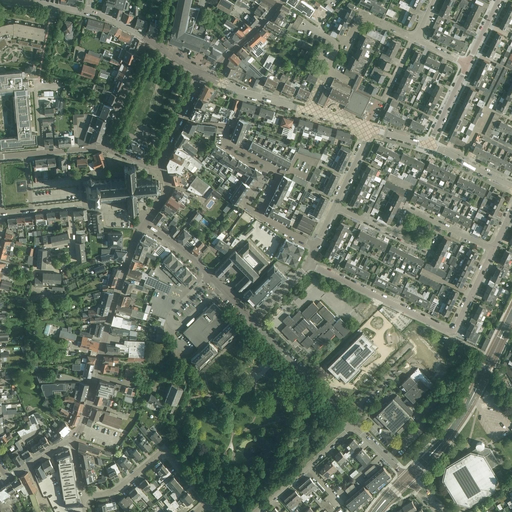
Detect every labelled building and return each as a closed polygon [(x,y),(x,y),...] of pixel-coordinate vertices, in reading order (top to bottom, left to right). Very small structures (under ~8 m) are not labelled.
[(114,8),(115,4),(116,0),(112,0),(111,3),(106,1),(105,4),(104,4),(102,11),(108,12),(110,6),(114,8)] [(113,14),(112,16),(120,19),(123,10),(125,2),(120,0),(119,0),(116,8),(115,8),(113,14)] [(200,50),(205,38),(191,33),(200,9),(191,7),(192,0),(179,0),(178,5),(173,32),(174,32),(170,41),(179,44),(178,47),(186,50),(188,45),(200,50)] [(235,5),(226,0),(215,0),(214,4),(217,6),(230,14),(235,5)] [(252,0),(255,2),(256,0),(260,0),(262,1),(259,4),(260,5),(268,11),(271,7),(272,7),(277,0),(276,0),(252,0)] [(286,0),(287,0),(305,13),(308,14),(310,16),(315,9),(302,0),(286,0)] [(372,8),(375,1),(375,0),(368,0),(366,5),(372,8)] [(419,9),(422,3),(415,0),(411,0),(410,5),(406,3),(400,0),(399,3),(401,4),(410,8),(411,5),(412,6),(419,9)] [(483,6),(484,3),(477,0),(476,0),(472,8),(480,12),(483,6)] [(377,13),(382,3),(379,1),(379,2),(375,1),(372,8),(371,10),(377,13)] [(254,2),(252,4),(254,6),(265,15),(269,11),(268,11),(260,5),(259,6),(254,2)] [(449,12),(452,6),(445,2),(442,8),(449,12)] [(353,16),(356,10),(353,9),(354,6),(348,3),(347,6),(349,7),(347,10),(341,7),(339,10),(353,16)] [(385,4),(382,3),(377,13),(383,16),(387,9),(383,7),(385,4)] [(417,15),(410,12),(408,11),(410,8),(401,4),(400,7),(403,8),(407,10),(404,16),(405,16),(414,21),(417,15)] [(287,14),(290,9),(283,5),(281,8),(280,8),(279,10),(286,14),(287,14)] [(320,7),(319,7),(331,15),(332,12),(331,11),(322,5),(321,5),(320,7)] [(262,18),(265,15),(254,6),(252,8),(252,7),(250,9),(254,12),(262,18)] [(480,12),(472,8),(467,6),(466,8),(471,10),(470,14),(477,18),(480,12)] [(350,23),(353,16),(339,10),(336,8),(334,10),(339,13),(344,16),(343,19),(349,22),(350,23)] [(448,15),(449,12),(442,8),(439,14),(450,20),(452,17),(448,15)] [(395,12),(391,10),(388,9),(386,14),(393,17),(395,12)] [(284,17),(286,14),(279,10),(275,15),(285,21),(286,19),(284,17)] [(130,24),(133,16),(133,15),(133,13),(130,11),(129,15),(124,13),(121,20),(130,24)] [(245,12),(242,15),(244,18),(248,21),(246,24),(252,28),(254,26),(259,21),(254,16),(252,18),(247,14),(247,15),(245,12)] [(474,24),(477,18),(470,14),(467,20),(474,24)] [(285,21),(275,15),(274,18),(272,17),(271,20),(279,25),(281,27),(285,21)] [(155,35),(157,29),(159,24),(158,24),(159,21),(155,19),(155,17),(151,16),(150,21),(149,25),(147,25),(145,32),(155,35)] [(411,27),(414,21),(405,16),(402,22),(404,24),(411,27)] [(438,39),(441,32),(438,30),(440,26),(437,25),(440,19),(444,21),(445,18),(439,16),(431,31),(434,32),(432,37),(438,39)] [(508,24),(511,19),(505,16),(503,22),(508,24)] [(349,22),(343,19),(339,17),(337,21),(335,20),(334,22),(336,24),(346,28),(349,22)] [(148,22),(137,18),(135,26),(134,28),(145,32),(147,25),(148,22)] [(102,31),(104,23),(88,19),(86,27),(98,31),(99,30),(102,31)] [(65,21),(63,30),(66,31),(65,38),(66,39),(71,40),(73,31),(71,31),(72,25),(72,22),(69,21),(66,20),(66,21),(65,21)] [(242,38),(246,34),(242,31),(240,28),(236,26),(227,20),(224,25),(235,32),(242,38)] [(472,30),(474,24),(467,20),(464,26),(472,30)] [(282,28),(270,21),(269,21),(265,26),(278,33),(282,28)] [(1,25),(5,36),(6,36),(7,39),(9,38),(11,38),(10,34),(16,34),(44,39),(45,39),(47,26),(45,26),(44,28),(40,27),(41,25),(38,24),(38,26),(34,26),(34,24),(32,23),(31,25),(27,24),(28,22),(25,22),(25,24),(17,22),(16,22),(15,22),(14,22),(13,22),(12,22),(11,22),(10,22),(10,23),(9,23),(8,23),(7,23),(6,23),(5,23),(5,24),(4,24),(3,24),(2,24),(1,24),(1,25)] [(511,25),(508,24),(503,22),(500,27),(506,30),(507,27),(510,28),(511,25)] [(107,34),(112,25),(105,23),(102,31),(107,32),(106,34),(107,34)] [(252,28),(246,24),(245,23),(241,27),(247,33),(252,28)] [(338,35),(339,32),(343,34),(346,28),(336,24),(335,26),(337,27),(336,31),(333,30),(332,33),(338,35)] [(113,37),(118,28),(112,25),(107,34),(111,36),(113,37)] [(118,38),(122,30),(118,28),(113,37),(118,38)] [(267,31),(263,28),(259,32),(266,39),(270,35),(274,39),(276,36),(272,33),(267,31)] [(129,39),(132,35),(122,30),(118,38),(128,42),(129,39)] [(242,38),(235,32),(232,34),(230,32),(226,35),(226,34),(224,36),(234,45),(242,38)] [(260,45),(267,39),(266,39),(259,32),(245,45),(250,51),(252,50),(258,57),(265,50),(260,45)] [(443,42),(447,34),(441,32),(438,39),(443,42)] [(497,32),(495,38),(500,41),(503,35),(497,32)] [(100,39),(100,40),(106,42),(107,38),(110,39),(111,36),(107,34),(106,34),(102,33),(101,37),(100,39)] [(368,41),(370,38),(363,34),(360,39),(367,43),(371,45),(372,43),(368,41)] [(449,45),(453,37),(447,34),(443,42),(449,45)] [(385,40),(387,37),(383,35),(380,41),(380,42),(389,46),(398,50),(401,44),(393,40),(391,43),(385,40)] [(140,46),(142,41),(134,36),(130,46),(126,44),(125,49),(137,54),(140,46)] [(234,45),(224,36),(220,39),(229,49),(234,45)] [(455,48),(459,40),(453,37),(449,45),(455,48)] [(208,49),(210,45),(212,42),(205,38),(200,50),(201,49),(207,52),(206,53),(210,55),(212,51),(208,49)] [(227,49),(218,40),(215,38),(213,42),(215,44),(214,47),(210,45),(208,49),(212,51),(210,55),(217,58),(226,49),(227,50),(227,49)] [(505,43),(500,41),(495,38),(492,43),(498,46),(499,43),(504,46),(505,43)] [(360,39),(357,45),(359,46),(360,46),(367,50),(373,53),(374,51),(366,46),(367,43),(360,39)] [(464,52),(468,43),(466,42),(465,43),(459,40),(455,48),(462,51),(462,50),(464,52)] [(495,52),(498,46),(492,43),(489,49),(495,52)] [(365,53),(367,50),(360,46),(359,46),(357,51),(364,55),(368,57),(369,55),(365,53)] [(394,57),(398,50),(389,46),(386,52),(383,51),(381,54),(392,59),(393,56),(394,57)] [(252,56),(242,47),(237,52),(243,58),(241,60),(255,73),(261,77),(263,80),(265,77),(251,63),(250,63),(249,62),(254,58),(252,56)] [(133,64),(137,54),(125,49),(122,48),(117,60),(123,63),(124,60),(133,64)] [(501,55),(496,52),(495,52),(489,49),(487,55),(491,57),(494,58),(495,56),(499,58),(501,55)] [(363,58),(364,55),(357,51),(354,57),(360,59),(366,62),(367,60),(363,58)] [(413,69),(416,70),(418,71),(421,64),(423,61),(420,59),(422,54),(416,51),(412,58),(415,60),(413,64),(415,65),(413,69)] [(90,55),(86,53),(83,61),(98,66),(100,59),(90,55)] [(228,63),(227,65),(239,70),(241,66),(247,72),(246,74),(253,77),(255,73),(241,60),(235,55),(234,53),(228,58),(230,60),(228,63)] [(269,70),(275,60),(276,58),(270,54),(263,66),(269,70)] [(392,63),(390,62),(392,59),(381,54),(380,57),(379,60),(382,61),(380,66),(386,69),(386,68),(388,69),(392,63)] [(358,63),(360,59),(354,57),(352,56),(349,61),(357,65),(361,67),(362,65),(358,63)] [(431,67),(434,60),(428,57),(425,64),(431,67)] [(111,58),(110,61),(119,65),(117,68),(119,68),(129,73),(132,66),(123,63),(117,60),(111,58)] [(441,63),(434,60),(431,67),(429,70),(433,72),(434,68),(437,69),(441,63)] [(491,64),(490,63),(484,60),(481,66),(487,69),(490,70),(491,67),(490,67),(491,64)] [(355,68),(357,65),(349,61),(347,67),(358,72),(359,70),(355,68)] [(92,78),(96,68),(83,64),(80,74),(92,78)] [(27,68),(27,72),(30,74),(33,74),(36,72),(36,68),(33,65),(32,65),(30,65),(27,68)] [(243,81),(246,74),(239,70),(227,65),(224,73),(233,77),(243,81)] [(441,75),(440,78),(440,79),(443,80),(444,77),(446,73),(450,75),(453,68),(446,65),(442,73),(441,75)] [(126,80),(129,73),(119,68),(114,66),(113,69),(116,70),(118,71),(116,75),(115,75),(114,77),(116,77),(117,78),(126,80)] [(374,66),(371,73),(377,75),(375,79),(378,80),(382,82),(385,75),(380,73),(381,69),(374,66)] [(484,74),(487,69),(481,66),(478,71),(484,74)] [(413,76),(416,70),(413,69),(410,67),(408,70),(407,69),(404,75),(412,79),(416,80),(417,78),(413,76)] [(22,71),(0,72),(0,95),(14,94),(18,136),(0,138),(1,148),(24,146),(24,145),(37,144),(36,133),(32,133),(28,92),(27,88),(28,88),(28,80),(24,80),(24,74),(26,73),(27,72),(27,68),(25,68),(25,71),(23,71),(22,71)] [(269,88),(274,77),(271,76),(272,72),(269,70),(265,77),(263,80),(266,81),(264,86),(269,88)] [(485,78),(486,75),(484,74),(478,71),(476,77),(485,81),(486,79),(485,78)] [(256,87),(258,82),(261,77),(255,73),(253,77),(246,74),(243,81),(251,84),(250,85),(256,87)] [(278,84),(281,85),(285,76),(286,75),(283,74),(283,75),(282,75),(281,78),(280,80),(275,77),(274,77),(269,88),(275,91),(278,84)] [(352,87),(334,78),(330,88),(329,87),(329,86),(327,85),(326,87),(324,86),(316,102),(324,106),(329,96),(346,104),(345,108),(362,116),(372,96),(362,92),(357,89),(359,86),(363,77),(358,74),(355,79),(352,87)] [(409,84),(412,79),(404,75),(402,80),(409,84)] [(287,94),(292,83),(287,80),(288,78),(285,76),(281,85),(284,87),(281,91),(287,94)] [(431,81),(433,78),(432,78),(428,76),(426,78),(424,84),(426,85),(428,80),(431,81)] [(120,95),(126,80),(117,78),(116,77),(113,84),(115,86),(114,88),(112,87),(111,91),(114,92),(115,93),(120,95)] [(482,86),(485,81),(476,77),(473,83),(475,84),(474,86),(473,86),(480,89),(490,94),(494,86),(491,85),(489,90),(482,86)] [(408,87),(409,84),(402,80),(399,86),(410,91),(411,88),(408,87)] [(434,81),(431,87),(434,89),(441,92),(444,87),(436,83),(437,82),(434,81)] [(296,90),(298,91),(301,85),(295,82),(295,84),(292,83),(287,94),(292,97),(296,90)] [(359,86),(357,89),(362,92),(363,91),(370,95),(371,92),(375,94),(377,90),(378,91),(379,88),(371,84),(369,83),(368,83),(366,87),(365,86),(364,88),(359,86)] [(306,90),(307,87),(302,84),(301,85),(298,91),(296,96),(302,98),(306,90)] [(199,97),(208,101),(212,103),(217,91),(213,90),(214,89),(205,85),(199,97)] [(410,91),(399,86),(397,91),(404,95),(405,92),(409,94),(410,91)] [(475,94),(476,91),(471,88),(468,94),(474,97),(477,98),(478,95),(475,94)] [(115,104),(119,96),(112,93),(112,92),(103,89),(102,92),(106,94),(107,93),(110,95),(109,97),(108,96),(106,100),(115,104)] [(439,98),(441,92),(434,89),(432,92),(429,90),(428,93),(431,94),(439,98)] [(490,94),(480,89),(478,92),(482,94),(486,96),(483,101),(486,102),(490,94)] [(311,93),(306,90),(302,98),(307,101),(311,93)] [(407,96),(404,95),(397,91),(394,97),(401,100),(404,102),(407,96)] [(505,91),(502,97),(505,98),(511,101),(511,98),(511,94),(508,92),(505,91)] [(436,103),(439,98),(431,94),(429,100),(436,103)] [(471,102),(474,97),(468,94),(465,99),(471,102)] [(231,109),(221,106),(212,103),(208,101),(199,97),(194,106),(206,110),(214,112),(217,114),(218,112),(221,112),(227,115),(229,116),(231,112),(232,109),(231,109)] [(508,106),(511,101),(505,98),(502,103),(508,106)] [(469,105),(471,102),(465,99),(462,105),(468,108),(472,109),(473,107),(469,105)] [(483,108),(486,102),(483,101),(480,99),(479,102),(478,102),(477,105),(479,106),(483,108)] [(434,109),(436,103),(429,100),(427,103),(425,102),(424,104),(426,105),(434,109)] [(247,111),(249,104),(243,102),(240,109),(247,111)] [(390,121),(395,111),(398,105),(391,102),(390,105),(393,107),(391,112),(387,111),(384,118),(390,121)] [(505,112),(508,106),(502,103),(500,102),(496,111),(501,113),(502,113),(503,113),(504,112),(504,111),(505,112)] [(254,110),(255,106),(249,104),(247,111),(252,113),(251,117),(255,118),(257,111),(254,110)] [(108,120),(114,108),(104,105),(101,111),(97,110),(95,115),(108,120)] [(431,114),(434,109),(426,105),(423,110),(431,114)] [(466,113),(468,108),(462,105),(460,110),(466,113)] [(188,117),(188,118),(202,122),(203,118),(205,119),(207,113),(205,113),(206,110),(194,106),(188,117)] [(265,117),(267,109),(261,107),(259,112),(257,111),(255,118),(257,119),(259,115),(265,117)] [(272,116),(274,111),(267,109),(265,117),(268,118),(267,122),(270,123),(273,124),(273,123),(275,117),(272,116)] [(463,119),(466,113),(460,110),(457,116),(463,119)] [(396,124),(401,114),(395,111),(390,121),(396,124)] [(293,119),(289,118),(283,116),(284,114),(276,112),(275,116),(281,118),(281,120),(280,125),(280,126),(281,126),(283,127),(284,127),(281,135),(282,134),(287,136),(287,138),(290,139),(292,133),(295,124),(292,123),(293,119)] [(84,117),(84,114),(77,114),(73,114),(73,124),(77,124),(77,117),(84,117)] [(401,114),(396,124),(402,127),(404,124),(407,125),(408,122),(411,116),(408,115),(407,117),(404,115),(401,114)] [(428,120),(429,117),(423,114),(420,120),(415,129),(422,133),(425,125),(421,124),(424,118),(428,120)] [(92,116),(89,125),(89,126),(105,131),(108,121),(92,116)] [(415,129),(420,120),(417,118),(416,121),(413,119),(414,117),(411,116),(408,122),(411,124),(409,127),(415,129)] [(468,121),(463,119),(457,116),(454,121),(460,124),(461,122),(466,125),(468,121)] [(304,129),(306,121),(300,119),(298,124),(295,123),(295,124),(292,133),(296,134),(296,131),(299,132),(301,128),(304,129)] [(217,127),(200,125),(187,120),(184,128),(193,134),(194,132),(193,132),(195,129),(204,133),(204,135),(209,136),(209,135),(213,135),(213,132),(216,132),(217,127)] [(251,124),(239,120),(237,125),(249,129),(249,130),(251,124)] [(311,127),(313,123),(306,121),(304,129),(303,132),(309,134),(308,137),(311,138),(314,128),(311,127)] [(461,132),(463,126),(460,124),(454,121),(452,127),(461,132)] [(504,130),(507,124),(501,122),(500,123),(497,122),(497,124),(495,127),(494,128),(503,132),(504,130)] [(52,124),(41,124),(42,136),(44,136),(44,128),(52,128),(52,124)] [(322,137),(325,126),(318,124),(317,129),(314,128),(311,138),(315,139),(316,136),(322,137)] [(247,135),(249,129),(237,125),(235,130),(244,134),(247,135)] [(101,142),(105,131),(89,126),(84,140),(77,138),(78,144),(101,142)] [(322,137),(331,140),(333,134),(330,133),(331,128),(325,126),(322,137)] [(460,134),(461,132),(452,127),(449,133),(455,136),(456,132),(460,134)] [(242,139),(244,134),(235,130),(233,135),(242,139)] [(331,140),(334,141),(335,138),(342,139),(344,132),(337,130),(336,134),(333,134),(331,140)] [(349,138),(350,134),(344,132),(342,139),(345,141),(344,144),(350,146),(352,139),(349,138)] [(75,145),(74,135),(68,136),(68,133),(64,134),(64,136),(65,146),(75,145)] [(187,141),(189,138),(181,133),(175,144),(176,145),(183,149),(188,153),(192,156),(197,149),(187,141)] [(65,146),(64,136),(58,137),(58,134),(54,135),(56,146),(59,146),(65,146)] [(241,142),(242,139),(233,135),(231,140),(237,142),(237,143),(240,145),(247,149),(249,146),(241,142)] [(125,148),(131,150),(144,156),(148,147),(129,139),(125,148)] [(253,152),(258,143),(253,141),(248,149),(253,152)] [(258,155),(263,146),(258,143),(253,152),(258,155)] [(478,155),(481,149),(476,146),(477,144),(474,143),(471,148),(474,149),(473,152),(478,155)] [(183,149),(176,145),(170,158),(184,165),(186,167),(193,173),(197,168),(199,170),(204,164),(201,163),(192,156),(188,153),(183,149)] [(214,159),(220,150),(221,148),(216,145),(209,156),(214,159)] [(378,154),(374,160),(378,162),(382,155),(386,147),(380,145),(376,153),(378,154)] [(263,157),(267,148),(263,146),(258,155),(263,157)] [(349,153),(350,152),(351,150),(342,146),(337,155),(347,159),(350,153),(349,153)] [(387,157),(391,150),(386,147),(382,155),(387,157)] [(225,152),(225,151),(221,148),(220,150),(214,159),(218,162),(225,152)] [(267,160),(272,151),(267,148),(263,157),(267,160)] [(272,162),(277,153),(278,151),(274,148),(272,151),(267,160),(272,162)] [(484,157),(487,151),(481,149),(478,155),(484,157)] [(393,160),(396,153),(391,150),(387,157),(393,160)] [(223,165),(224,163),(229,155),(230,154),(225,151),(225,152),(218,162),(223,165)] [(490,160),(493,154),(487,151),(484,157),(490,160)] [(106,165),(103,155),(102,152),(93,155),(95,161),(92,162),(93,165),(89,166),(91,170),(106,165)] [(277,165),(282,156),(277,153),(272,162),(277,165)] [(399,162),(402,155),(396,153),(393,160),(399,162)] [(405,163),(409,155),(403,153),(402,155),(399,162),(404,165),(405,163)] [(234,158),(234,157),(230,154),(229,155),(224,163),(229,166),(234,158)] [(495,163),(498,157),(493,154),(490,160),(495,163)] [(344,166),(346,161),(347,159),(337,155),(334,161),(344,166)] [(411,165),(414,158),(409,155),(405,163),(411,165)] [(282,167),(286,158),(282,156),(277,165),(282,167)] [(506,168),(509,162),(507,161),(509,157),(506,156),(504,159),(501,166),(506,168)] [(238,161),(239,160),(234,157),(234,158),(229,166),(227,168),(232,171),(233,169),(238,161)] [(501,166),(504,159),(498,157),(495,163),(501,166)] [(56,165),(55,158),(47,158),(48,166),(56,165)] [(58,159),(58,164),(59,168),(62,168),(63,171),(67,171),(66,160),(65,160),(65,158),(58,159)] [(88,166),(87,158),(77,159),(73,160),(74,167),(88,166)] [(184,165),(170,158),(167,165),(168,170),(169,171),(173,171),(174,170),(182,174),(182,173),(185,174),(187,170),(185,169),(186,168),(183,166),(184,165)] [(287,170),(291,161),(286,158),(282,167),(287,170)] [(414,172),(420,161),(414,158),(411,165),(413,167),(412,170),(414,172)] [(33,175),(36,175),(37,175),(36,170),(40,170),(40,171),(42,171),(41,159),(35,160),(36,167),(32,167),(33,175)] [(238,172),(243,164),(243,163),(239,160),(238,161),(233,169),(238,172)] [(341,172),(344,166),(334,161),(332,167),(341,172)] [(422,171),(425,163),(420,161),(414,172),(417,173),(419,169),(422,171)] [(431,172),(435,164),(430,162),(426,169),(425,168),(423,172),(426,173),(428,170),(431,172)] [(244,172),(248,166),(243,163),(243,164),(238,172),(243,175),(244,172)] [(437,175),(441,167),(435,164),(431,172),(437,175)] [(153,192),(156,192),(156,193),(157,192),(157,191),(158,190),(159,191),(160,190),(159,189),(160,188),(161,188),(161,187),(160,187),(160,185),(161,184),(159,184),(158,182),(159,181),(158,181),(158,182),(156,181),(156,180),(155,180),(155,181),(152,181),(152,177),(153,176),(152,175),(151,176),(146,177),(146,176),(145,176),(146,177),(141,177),(141,176),(140,176),(140,177),(135,178),(135,173),(136,173),(136,172),(135,172),(135,168),(136,167),(136,166),(135,166),(134,165),(133,165),(133,167),(126,167),(125,166),(124,166),(124,167),(123,167),(123,168),(125,168),(125,173),(124,173),(124,177),(94,180),(90,178),(87,181),(87,182),(87,185),(87,187),(86,187),(86,189),(88,189),(88,196),(86,196),(87,197),(88,197),(89,199),(88,202),(89,203),(92,206),(93,205),(93,204),(96,203),(96,202),(126,200),(127,210),(128,210),(128,211),(129,211),(129,210),(137,209),(137,211),(138,211),(138,209),(139,209),(139,208),(138,208),(137,204),(139,204),(139,202),(137,203),(137,198),(142,198),(143,199),(144,198),(143,197),(142,193),(147,192),(147,194),(148,194),(148,192),(152,192),(152,193),(153,193),(153,192)] [(368,165),(365,171),(373,174),(375,169),(368,165)] [(252,175),(256,171),(254,170),(248,166),(244,172),(250,175),(251,174),(252,175)] [(442,177),(446,170),(441,167),(437,175),(442,177)] [(257,179),(261,172),(255,168),(254,170),(256,171),(252,175),(256,178),(257,179)] [(448,180),(451,172),(446,170),(442,177),(441,180),(444,182),(446,179),(448,180)] [(376,176),(373,174),(365,171),(364,173),(363,173),(362,175),(363,175),(363,176),(373,181),(376,176)] [(457,175),(451,172),(448,180),(453,182),(457,175)] [(314,177),(317,179),(319,174),(317,173),(316,174),(313,173),(309,181),(312,183),(314,177)] [(339,176),(332,173),(329,179),(336,182),(339,176)] [(176,174),(170,174),(172,184),(182,184),(182,183),(185,186),(187,183),(178,176),(176,176),(176,174)] [(250,186),(256,178),(252,175),(251,174),(250,175),(245,182),(250,186)] [(411,180),(413,175),(410,174),(408,178),(405,177),(404,180),(406,180),(409,182),(411,180)] [(202,194),(207,190),(211,187),(197,176),(186,190),(200,195),(202,194)] [(295,181),(292,180),(283,176),(281,181),(290,185),(293,187),(295,182),(295,181)] [(373,181),(363,176),(360,182),(366,184),(371,187),(373,181)] [(462,186),(465,179),(460,176),(456,184),(462,186)] [(324,184),(326,185),(333,188),(336,182),(329,179),(327,178),(324,184)] [(467,189),(471,182),(465,179),(462,186),(460,189),(463,190),(464,188),(467,189)] [(249,187),(246,184),(241,181),(238,186),(245,191),(246,191),(249,187)] [(287,190),(290,185),(281,181),(278,186),(278,185),(278,186),(287,190)] [(371,187),(366,184),(360,182),(358,187),(368,192),(371,187)] [(472,192),(476,184),(471,182),(467,189),(466,191),(471,194),(472,192)] [(478,194),(481,187),(476,184),(472,192),(471,194),(474,195),(475,193),(478,194)] [(330,194),(333,189),(333,188),(326,185),(323,191),(330,194)] [(246,191),(245,191),(238,186),(235,190),(243,196),(246,191)] [(287,190),(278,186),(276,190),(285,195),(287,190)] [(207,199),(208,198),(211,194),(218,199),(221,195),(211,187),(207,190),(202,194),(202,195),(207,199)] [(368,192),(358,187),(355,192),(365,197),(368,192)] [(483,197),(487,189),(481,187),(478,194),(483,197)] [(183,193),(175,188),(171,195),(184,202),(186,200),(185,200),(187,196),(183,194),(183,193)] [(243,196),(235,190),(232,195),(240,200),(243,196)] [(283,200),(285,195),(276,190),(276,191),(274,195),(283,200)] [(398,193),(395,192),(394,191),(391,196),(394,198),(401,201),(404,196),(401,194),(398,193)] [(497,198),(496,198),(494,197),(491,195),(492,192),(489,191),(487,197),(490,198),(493,200),(495,201),(502,204),(505,198),(498,195),(497,198)] [(328,199),(321,196),(321,195),(320,198),(310,194),(310,193),(308,192),(305,197),(306,198),(308,199),(308,197),(312,199),(325,205),(328,199)] [(365,197),(355,192),(352,198),(361,202),(362,202),(365,197)] [(417,202),(420,194),(414,192),(411,199),(417,202)] [(240,200),(232,195),(229,193),(227,197),(229,199),(237,205),(240,200)] [(422,204),(425,197),(420,194),(417,202),(422,204)] [(280,205),(283,200),(274,195),(271,200),(280,205)] [(431,200),(427,207),(433,210),(436,202),(438,199),(432,196),(431,200)] [(177,202),(170,197),(165,204),(175,211),(179,206),(183,208),(185,206),(178,201),(177,202)] [(427,207),(431,200),(425,197),(422,204),(427,207)] [(360,204),(361,202),(352,198),(351,198),(350,200),(350,201),(351,201),(350,203),(358,207),(359,207),(360,206),(359,205),(360,204)] [(399,207),(401,201),(394,198),(391,203),(399,207)] [(322,211),(324,207),(325,205),(312,199),(312,200),(312,202),(314,203),(313,203),(316,205),(315,208),(322,211)] [(436,202),(433,210),(438,212),(439,210),(442,205),(442,203),(443,202),(438,199),(436,202)] [(274,207),(276,204),(271,201),(269,205),(264,214),(270,217),(270,216),(272,211),(273,211),(274,207)] [(399,207),(391,203),(388,201),(385,207),(389,208),(396,212),(399,207)] [(499,210),(502,204),(495,201),(494,204),(492,202),(490,205),(493,207),(499,210)] [(447,217),(451,209),(445,207),(446,205),(442,203),(442,205),(439,210),(442,212),(441,214),(447,217)] [(175,211),(165,204),(160,210),(167,215),(168,213),(171,216),(175,211)] [(452,219),(456,212),(458,207),(455,206),(453,210),(451,209),(447,217),(452,219)] [(496,215),(499,210),(493,207),(491,209),(489,208),(487,211),(496,215)] [(319,217),(322,211),(315,208),(314,210),(310,209),(307,215),(317,220),(319,217)] [(393,217),(396,212),(389,208),(386,214),(393,217)] [(60,219),(68,218),(67,210),(60,211),(60,212),(60,219)] [(88,220),(87,213),(87,210),(73,211),(74,218),(84,217),(85,220),(88,220)] [(199,213),(196,210),(187,221),(191,223),(199,213)] [(245,210),(238,220),(241,222),(242,221),(249,226),(257,219),(251,215),(250,216),(248,214),(249,213),(245,210)] [(156,216),(162,221),(166,216),(159,211),(156,216)] [(281,215),(278,214),(275,212),(273,211),(272,211),(270,216),(279,221),(281,215)] [(60,212),(55,212),(47,213),(47,219),(46,219),(47,224),(47,226),(50,226),(50,221),(55,220),(55,221),(61,220),(60,219),(60,212)] [(458,222),(461,214),(456,212),(452,219),(458,222)] [(487,218),(485,217),(485,216),(478,212),(476,216),(479,218),(486,221),(492,224),(495,218),(489,215),(487,218)] [(47,219),(47,213),(43,213),(35,214),(35,216),(36,220),(36,224),(44,223),(44,224),(47,224),(46,219),(47,219)] [(89,214),(87,215),(88,220),(88,224),(93,224),(94,227),(94,232),(103,231),(102,218),(101,215),(101,213),(97,213),(94,214),(93,214),(92,213),(88,213),(89,214)] [(390,223),(393,217),(386,214),(383,219),(382,219),(382,217),(379,215),(377,219),(387,224),(388,222),(390,223)] [(463,224),(467,217),(461,214),(458,222),(463,224)] [(290,220),(285,217),(281,215),(279,221),(288,225),(290,220)] [(296,229),(305,233),(309,235),(316,221),(303,215),(296,229)] [(36,220),(35,216),(32,216),(24,217),(25,227),(30,227),(30,225),(33,225),(32,223),(33,223),(33,220),(36,220)] [(159,225),(160,226),(168,232),(176,222),(172,220),(168,225),(169,225),(168,227),(161,222),(162,221),(156,216),(153,220),(159,225)] [(26,228),(25,227),(24,217),(16,218),(17,225),(22,224),(23,228),(26,228)] [(472,220),(467,217),(463,224),(469,227),(472,220)] [(18,232),(17,225),(16,218),(7,219),(8,227),(7,227),(7,229),(12,229),(12,230),(18,232)] [(489,230),(492,224),(486,221),(484,224),(482,223),(480,225),(489,230)] [(346,231),(353,235),(355,236),(358,230),(354,228),(352,231),(347,229),(348,226),(341,222),(338,228),(346,231)] [(489,230),(480,225),(477,224),(474,223),(472,228),(476,230),(475,231),(477,231),(478,231),(487,236),(489,230)] [(182,226),(180,225),(178,228),(175,226),(169,233),(173,237),(182,226)] [(246,236),(254,228),(252,226),(244,234),(246,236)] [(179,241),(187,232),(189,231),(186,229),(185,228),(184,229),(175,238),(179,241)] [(343,237),(346,231),(338,228),(336,233),(343,237)] [(363,240),(366,233),(361,230),(357,238),(363,240)] [(108,246),(122,246),(122,233),(97,232),(97,237),(108,237),(108,246)] [(183,245),(187,240),(191,235),(187,232),(179,241),(183,245)] [(70,241),(68,233),(59,235),(61,243),(70,241)] [(154,239),(154,238),(146,234),(144,233),(143,235),(140,241),(148,245),(149,246),(151,243),(154,245),(156,242),(157,240),(154,239)] [(342,239),(343,237),(336,233),(333,238),(340,242),(343,243),(344,241),(342,239)] [(368,243),(372,236),(366,233),(363,240),(365,242),(363,246),(366,247),(368,243)] [(85,234),(77,235),(77,242),(83,242),(86,242),(85,234)] [(51,236),(50,235),(43,236),(44,244),(52,242),(51,236)] [(61,243),(59,235),(51,236),(52,242),(52,244),(61,243)] [(219,250),(224,242),(222,240),(224,238),(219,235),(217,237),(211,243),(214,245),(216,242),(217,242),(214,246),(219,250)] [(374,246),(377,238),(372,236),(368,243),(374,246)] [(449,245),(451,240),(444,236),(441,242),(449,245)] [(233,247),(238,242),(239,241),(235,238),(234,240),(231,245),(233,247)] [(338,247),(340,242),(333,238),(331,244),(338,247)] [(379,248),(383,241),(377,238),(374,246),(379,248)] [(14,242),(4,240),(2,239),(0,246),(0,248),(6,250),(10,251),(11,246),(13,247),(14,242)] [(304,248),(298,245),(297,244),(297,245),(292,243),(293,242),(286,239),(283,246),(284,246),(281,251),(280,250),(277,257),(284,260),(286,255),(287,256),(285,260),(288,261),(290,257),(291,258),(289,263),(295,266),(298,259),(297,259),(300,254),(301,254),(304,248)] [(189,249),(192,245),(189,242),(187,240),(183,245),(185,246),(189,249)] [(203,254),(198,249),(204,243),(200,240),(197,243),(190,250),(196,256),(199,258),(203,254)] [(146,251),(148,245),(140,241),(137,247),(146,251)] [(224,253),(229,245),(231,243),(228,241),(227,243),(224,242),(219,250),(224,253)] [(388,243),(383,241),(379,248),(384,251),(388,243)] [(84,251),(83,242),(77,242),(77,243),(75,243),(76,252),(84,251)] [(166,247),(160,244),(156,242),(154,245),(151,243),(149,246),(152,247),(149,253),(156,256),(157,257),(166,247)] [(190,250),(197,243),(195,242),(192,245),(189,249),(190,250)] [(233,260),(234,262),(246,274),(252,281),(270,263),(248,242),(237,253),(239,254),(233,260)] [(446,251),(449,245),(441,242),(439,247),(446,251)] [(335,253),(338,247),(331,244),(328,249),(335,253)] [(393,258),(397,248),(392,245),(388,253),(391,254),(388,261),(383,259),(382,262),(389,265),(390,263),(393,258)] [(133,258),(132,260),(143,264),(145,265),(146,265),(149,256),(154,259),(156,256),(149,253),(146,251),(137,247),(133,258)] [(167,247),(166,247),(157,257),(162,259),(166,255),(167,255),(171,251),(170,250),(167,247)] [(446,257),(449,252),(446,251),(439,247),(436,253),(444,256),(446,257)] [(5,254),(6,250),(0,248),(0,257),(8,259),(9,255),(5,254)] [(399,258),(403,250),(397,248),(393,258),(395,259),(396,256),(399,258)] [(511,249),(510,248),(509,251),(506,250),(503,256),(510,259),(511,260),(511,249)] [(47,250),(44,250),(38,249),(38,258),(46,259),(47,250)] [(344,257),(342,256),(335,253),(328,249),(325,255),(332,258),(333,256),(339,259),(336,264),(340,266),(344,257)] [(111,260),(112,260),(113,260),(124,261),(127,251),(122,250),(115,250),(114,255),(109,255),(109,254),(101,256),(103,262),(111,260)] [(405,260),(408,253),(403,250),(399,258),(405,260)] [(477,255),(478,254),(478,253),(472,250),(471,253),(468,252),(466,254),(469,256),(476,259),(476,258),(477,259),(478,256),(477,255)] [(85,260),(84,251),(76,252),(77,261),(85,260)] [(233,260),(239,254),(237,253),(235,251),(229,257),(225,261),(215,272),(215,275),(217,276),(220,276),(234,262),(233,260)] [(197,277),(183,263),(171,252),(163,260),(166,263),(164,264),(173,272),(184,284),(186,283),(188,286),(197,277)] [(350,271),(354,261),(352,260),(349,258),(351,255),(348,253),(345,259),(348,260),(347,262),(344,268),(350,271)] [(410,263),(414,256),(408,253),(405,260),(410,263)] [(441,262),(444,256),(436,253),(434,258),(441,262)] [(356,274),(359,267),(355,265),(358,260),(360,258),(357,256),(356,259),(354,261),(350,271),(356,274)] [(414,268),(419,258),(414,256),(410,263),(413,264),(411,267),(414,268)] [(473,264),(476,259),(469,256),(468,259),(465,257),(464,260),(473,264)] [(508,263),(510,259),(503,256),(500,262),(499,261),(498,264),(509,269),(510,266),(510,265),(509,263),(508,263)] [(45,267),(46,259),(38,258),(37,267),(45,267)] [(101,265),(99,258),(93,260),(95,267),(101,265)] [(419,258),(414,268),(412,273),(411,275),(414,277),(415,275),(414,274),(418,267),(421,268),(424,261),(419,258)] [(438,267),(441,262),(434,258),(431,264),(438,267)] [(132,260),(129,267),(135,269),(136,265),(144,268),(145,265),(143,264),(132,260)] [(470,270),(472,265),(473,264),(464,260),(461,266),(464,267),(470,270)] [(361,276),(366,267),(367,264),(365,263),(362,269),(359,267),(356,274),(361,276)] [(273,289),(286,276),(274,264),(254,283),(248,290),(243,294),(255,307),(268,294),(267,293),(268,293),(269,293),(269,292),(271,290),(272,290),(272,289),(272,288),(273,289)] [(506,274),(509,269),(498,264),(496,267),(498,267),(495,273),(502,277),(503,273),(506,274)] [(94,268),(96,273),(106,269),(104,265),(94,268)] [(166,266),(163,269),(170,277),(172,275),(166,269),(168,268),(166,266)] [(148,274),(135,269),(129,267),(127,274),(131,276),(140,280),(141,278),(145,280),(148,274)] [(368,268),(366,267),(361,276),(367,279),(371,273),(367,271),(368,268)] [(467,276),(470,270),(464,267),(462,270),(460,269),(458,272),(461,273),(467,276)] [(118,276),(121,269),(117,268),(116,269),(114,268),(112,271),(106,270),(103,272),(99,275),(100,278),(105,275),(108,274),(110,274),(110,273),(118,276)] [(391,291),(400,273),(397,272),(392,283),(388,281),(385,288),(391,291)] [(51,282),(52,273),(43,273),(43,278),(43,281),(51,282)] [(60,282),(61,274),(52,273),(51,282),(60,282)] [(115,287),(118,276),(110,273),(110,274),(108,274),(105,275),(105,276),(108,276),(107,279),(108,279),(107,284),(108,284),(115,287)] [(385,288),(388,281),(390,278),(387,277),(388,274),(385,273),(384,276),(380,285),(385,288)] [(400,294),(404,285),(398,282),(402,274),(400,273),(391,291),(397,293),(400,294)] [(465,282),(467,276),(461,273),(460,276),(457,274),(456,277),(458,278),(465,282)] [(498,285),(502,277),(495,273),(492,279),(491,279),(489,281),(498,285)] [(145,280),(144,284),(156,289),(167,294),(171,286),(151,276),(148,274),(145,280)] [(248,290),(254,283),(252,281),(246,274),(235,286),(239,290),(240,289),(242,291),(246,287),(248,290)] [(380,285),(384,276),(382,275),(380,277),(377,276),(374,282),(380,285)] [(179,286),(183,283),(181,281),(179,282),(173,276),(171,278),(179,286)] [(43,278),(35,278),(35,286),(42,287),(43,281),(43,278)] [(462,287),(465,282),(458,278),(457,280),(455,279),(453,283),(462,287)] [(144,291),(145,287),(142,286),(129,282),(125,281),(121,291),(129,294),(131,288),(133,289),(133,288),(144,291)] [(498,289),(500,286),(498,285),(489,281),(488,284),(489,285),(487,290),(496,295),(499,289),(498,289)] [(409,299),(414,289),(409,286),(410,283),(408,282),(401,295),(404,296),(404,297),(409,299)] [(415,302),(420,293),(416,292),(418,288),(415,287),(414,289),(409,299),(415,302)] [(109,306),(114,289),(108,289),(107,289),(107,291),(103,292),(100,293),(100,292),(94,293),(94,298),(103,296),(101,304),(109,306)] [(449,291),(447,294),(457,298),(459,293),(453,290),(451,293),(449,291)] [(498,296),(496,295),(487,290),(483,297),(486,298),(485,301),(493,305),(492,306),(494,307),(497,301),(496,300),(498,296)] [(421,305),(427,293),(424,291),(423,295),(420,293),(415,302),(421,305)] [(430,308),(430,307),(433,301),(435,298),(436,295),(433,293),(430,299),(430,301),(426,299),(430,292),(428,291),(427,293),(421,305),(427,308),(427,307),(430,308)] [(126,300),(127,296),(120,294),(117,304),(125,306),(127,307),(128,306),(130,301),(126,300)] [(454,304),(457,298),(447,294),(445,300),(447,301),(454,304)] [(302,343),(307,348),(312,344),(317,349),(328,339),(329,340),(335,334),(341,340),(345,339),(353,331),(340,318),(337,322),(334,318),(335,317),(320,301),(316,305),(313,302),(302,313),(300,310),(292,318),(289,315),(283,321),(287,325),(282,330),(293,342),(296,338),(301,343),(302,343)] [(451,310),(454,304),(447,301),(446,304),(443,303),(442,305),(451,310)] [(214,302),(204,312),(183,332),(199,349),(200,349),(210,339),(230,320),(221,310),(214,302)] [(493,308),(490,306),(483,303),(482,306),(480,305),(477,311),(484,315),(487,316),(490,310),(492,311),(493,308)] [(107,314),(109,306),(101,304),(101,307),(99,307),(98,310),(90,310),(89,311),(89,313),(83,314),(83,317),(89,316),(89,317),(91,317),(90,316),(97,316),(97,314),(101,314),(107,314)] [(145,313),(137,310),(131,309),(117,304),(115,312),(116,312),(116,315),(123,317),(128,318),(129,315),(130,315),(143,319),(145,313)] [(448,316),(451,310),(442,305),(441,308),(439,311),(448,316)] [(370,324),(377,309),(374,308),(367,323),(370,324)] [(481,320),(484,315),(477,311),(474,317),(472,316),(471,319),(482,324),(484,322),(481,320)] [(122,319),(123,317),(116,315),(114,314),(112,320),(130,324),(131,321),(122,319)] [(475,332),(478,326),(480,327),(482,324),(471,319),(470,322),(471,322),(468,328),(475,332)] [(134,329),(135,325),(134,325),(130,324),(112,320),(111,324),(121,327),(121,326),(134,329)] [(221,347),(229,339),(239,330),(230,320),(210,339),(212,341),(213,339),(221,347)] [(104,326),(99,324),(99,325),(97,324),(96,329),(91,327),(89,333),(87,332),(80,331),(79,335),(82,336),(92,338),(93,334),(94,334),(94,335),(101,336),(104,326)] [(138,332),(130,330),(120,328),(110,326),(109,333),(122,337),(122,334),(131,336),(131,340),(136,340),(136,336),(137,336),(138,332)] [(468,328),(465,335),(466,335),(468,336),(467,338),(476,343),(477,340),(480,334),(475,332),(468,328)] [(363,332),(328,367),(339,377),(341,375),(347,382),(361,368),(359,366),(376,349),(372,345),(374,343),(363,332)] [(78,341),(77,346),(79,346),(79,347),(80,347),(97,351),(98,351),(100,342),(91,340),(92,338),(82,336),(80,342),(78,341)] [(199,368),(207,360),(217,350),(210,343),(212,341),(210,339),(200,349),(199,349),(198,351),(199,352),(191,359),(199,368)] [(115,343),(115,346),(119,346),(119,351),(129,352),(129,356),(144,357),(144,341),(128,341),(125,340),(124,344),(115,343)] [(444,361),(425,342),(418,349),(416,347),(412,350),(412,351),(416,354),(408,362),(412,366),(410,368),(414,372),(399,387),(405,392),(405,393),(414,402),(429,387),(430,388),(436,391),(438,389),(431,381),(439,373),(435,369),(436,368),(444,361)] [(107,345),(105,352),(110,353),(113,353),(113,351),(118,352),(119,351),(119,346),(115,346),(107,345)] [(453,348),(457,360),(457,361),(458,361),(458,362),(459,362),(460,362),(461,362),(462,362),(463,362),(464,361),(465,360),(465,359),(465,358),(465,348),(463,348),(463,345),(458,345),(458,348),(456,348),(456,347),(453,348)] [(507,358),(503,365),(505,366),(507,367),(505,369),(511,380),(511,346),(510,351),(511,351),(511,361),(510,360),(509,362),(511,364),(511,366),(508,364),(506,364),(509,359),(510,356),(508,355),(507,358)] [(83,361),(86,362),(94,364),(96,357),(83,354),(81,361),(83,361)] [(118,361),(118,357),(113,356),(113,357),(104,356),(103,362),(108,363),(108,365),(114,366),(115,362),(115,363),(115,361),(118,361)] [(91,377),(94,364),(86,362),(86,363),(81,363),(81,365),(73,364),(73,369),(84,370),(83,375),(91,377)] [(119,366),(114,366),(108,365),(108,363),(102,363),(101,371),(106,372),(106,371),(118,374),(119,366)] [(389,372),(393,376),(398,371),(394,367),(389,372)] [(85,400),(89,384),(87,384),(79,382),(64,382),(53,382),(52,374),(36,374),(41,385),(45,397),(53,396),(53,390),(65,389),(65,386),(68,387),(67,391),(75,393),(74,397),(75,397),(80,398),(85,400)] [(100,380),(96,393),(108,397),(109,396),(112,397),(115,389),(118,390),(118,388),(126,391),(125,394),(131,395),(134,396),(135,393),(132,392),(133,388),(118,384),(117,385),(105,381),(105,382),(100,380)] [(171,384),(165,399),(172,402),(171,404),(168,410),(173,412),(176,406),(175,406),(176,404),(183,388),(171,384)] [(109,407),(112,398),(108,397),(96,393),(94,402),(109,407)] [(151,395),(149,400),(148,402),(162,407),(165,400),(151,395)] [(400,434),(414,420),(410,416),(412,415),(411,413),(413,411),(397,395),(395,397),(393,399),(393,398),(385,407),(384,406),(384,405),(381,403),(373,411),(375,413),(377,415),(375,416),(375,417),(373,419),(376,421),(380,421),(384,425),(385,424),(394,433),(396,430),(400,434)] [(82,410),(84,403),(76,400),(74,405),(68,403),(67,406),(82,410)] [(6,404),(1,405),(0,404),(0,412),(2,412),(3,412),(3,414),(15,413),(17,413),(17,409),(6,410),(6,404)] [(81,415),(82,410),(67,406),(65,405),(64,409),(72,413),(72,412),(81,415)] [(76,425),(80,416),(72,413),(64,409),(61,407),(59,411),(68,416),(69,416),(70,417),(68,422),(72,424),(76,425)] [(110,413),(106,411),(92,407),(89,417),(119,428),(122,419),(109,415),(110,413)] [(37,420),(43,417),(37,411),(34,413),(37,420)] [(30,421),(32,425),(35,424),(35,425),(39,423),(37,420),(34,413),(28,416),(30,421)] [(64,437),(72,430),(65,422),(58,428),(62,432),(61,433),(64,437)] [(162,438),(158,434),(156,431),(153,433),(148,428),(146,430),(142,425),(139,428),(145,434),(147,432),(148,434),(156,443),(162,438)] [(52,445),(63,438),(57,429),(52,431),(54,434),(51,436),(49,432),(45,434),(52,445)] [(13,437),(10,433),(0,433),(0,437),(3,443),(13,437)] [(40,439),(41,441),(44,446),(45,446),(49,443),(45,436),(40,439)] [(146,451),(151,446),(143,437),(140,439),(142,441),(139,443),(135,438),(133,441),(142,452),(144,450),(146,451)] [(346,453),(344,455),(347,458),(352,454),(358,448),(356,446),(358,444),(354,439),(346,446),(350,451),(347,454),(346,453)] [(26,460),(32,457),(27,449),(25,451),(18,441),(15,443),(19,449),(26,460)] [(45,448),(45,446),(44,446),(41,441),(36,444),(41,451),(45,448)] [(497,477),(493,471),(491,468),(499,463),(490,448),(485,447),(485,446),(485,445),(484,445),(484,444),(483,443),(482,442),(481,442),(480,442),(479,442),(478,443),(477,443),(477,444),(476,444),(476,445),(476,446),(476,447),(476,448),(477,448),(447,466),(444,479),(457,501),(470,504),(494,490),(497,477)] [(79,443),(78,450),(86,452),(86,449),(90,450),(90,451),(99,455),(99,453),(100,450),(87,446),(87,445),(79,443)] [(36,454),(41,451),(36,444),(31,447),(36,454)] [(358,448),(352,454),(354,456),(356,458),(357,457),(359,460),(367,453),(362,449),(360,451),(358,448)] [(26,460),(19,449),(12,453),(13,455),(11,456),(18,466),(24,462),(26,460)] [(69,449),(56,453),(59,461),(72,456),(69,449)] [(136,449),(133,451),(131,449),(128,451),(127,449),(124,451),(127,454),(130,458),(133,456),(136,460),(141,455),(136,449)] [(90,463),(88,454),(78,451),(81,468),(90,466),(93,467),(94,464),(90,463)] [(337,457),(335,460),(341,467),(342,469),(345,466),(344,465),(349,461),(347,458),(340,451),(335,455),(337,457)] [(371,458),(367,453),(359,460),(363,465),(362,466),(364,468),(371,462),(369,460),(371,458)] [(126,458),(123,460),(122,459),(117,463),(121,468),(124,466),(126,469),(131,464),(126,458)] [(55,471),(49,459),(42,464),(45,471),(49,469),(51,473),(55,471)] [(72,460),(60,462),(60,468),(73,466),(72,460)] [(341,467),(335,460),(331,463),(329,461),(325,464),(333,473),(341,467)] [(117,473),(120,472),(115,463),(110,466),(112,469),(108,472),(111,479),(118,475),(117,473)] [(41,464),(33,470),(39,483),(42,481),(42,480),(47,477),(41,464)] [(162,464),(156,470),(161,477),(159,479),(158,480),(160,483),(171,474),(168,471),(166,468),(162,464)] [(333,473),(325,464),(323,466),(324,467),(321,470),(325,475),(322,477),(325,480),(330,476),(332,477),(335,475),(333,473)] [(375,465),(374,465),(369,469),(373,473),(377,470),(377,468),(375,465)] [(73,466),(60,468),(61,475),(74,473),(73,466)] [(92,473),(90,466),(81,468),(83,477),(89,476),(89,475),(93,474),(93,473),(92,473)] [(391,476),(384,467),(374,475),(382,484),(386,481),(386,482),(389,480),(388,479),(391,476)] [(369,477),(373,473),(369,469),(365,472),(365,473),(368,477),(369,477)] [(30,476),(28,472),(20,477),(22,481),(24,485),(29,494),(34,508),(35,511),(41,511),(39,506),(35,495),(36,495),(35,491),(37,490),(30,476)] [(74,473),(61,475),(62,481),(75,479),(74,473)] [(95,474),(93,474),(89,475),(89,476),(83,477),(84,483),(97,480),(95,474)] [(379,487),(382,484),(374,475),(365,483),(373,492),(376,489),(377,490),(380,488),(379,487)] [(22,481),(19,477),(12,482),(17,490),(20,488),(24,494),(25,493),(26,495),(29,494),(24,485),(21,482),(22,481)] [(171,480),(169,477),(161,483),(162,485),(163,485),(165,484),(170,490),(172,488),(178,483),(174,477),(171,480)] [(315,484),(313,482),(310,478),(305,482),(312,491),(317,487),(319,489),(319,488),(323,492),(325,490),(317,482),(315,484)] [(75,479),(62,481),(63,487),(76,485),(75,479)] [(152,491),(155,488),(156,487),(152,482),(149,484),(145,479),(140,484),(145,490),(148,487),(152,491)] [(312,491),(305,482),(300,487),(305,493),(303,495),(307,499),(310,497),(308,495),(312,491)] [(14,501),(16,500),(17,500),(13,492),(16,491),(11,483),(5,486),(14,501)] [(183,488),(178,483),(172,488),(175,491),(170,495),(174,500),(175,500),(182,493),(180,491),(183,488)] [(76,485),(63,487),(64,494),(77,492),(76,485)] [(15,502),(14,501),(5,486),(0,489),(0,497),(1,500),(0,500),(0,508),(1,511),(12,511),(10,508),(8,505),(13,502),(14,504),(15,504),(15,502)] [(143,493),(140,489),(137,486),(135,488),(129,493),(134,498),(137,496),(139,499),(142,496),(146,502),(147,501),(151,506),(153,504),(149,500),(143,493)] [(369,498),(372,496),(364,486),(355,494),(363,503),(366,501),(367,502),(369,499),(369,498)] [(354,492),(349,487),(346,489),(346,491),(349,495),(350,495),(354,492)] [(163,495),(158,489),(155,491),(160,497),(163,495)] [(301,497),(299,495),(295,491),(290,495),(298,504),(302,500),(304,502),(307,499),(303,495),(301,497)] [(77,492),(64,494),(65,500),(78,498),(77,492)] [(187,493),(179,500),(182,503),(184,501),(187,504),(193,499),(187,493)] [(359,506),(363,503),(355,494),(346,502),(353,511),(357,508),(358,509),(360,507),(359,506)] [(298,504),(290,495),(285,500),(290,506),(288,508),(291,511),(299,511),(297,509),(294,511),(295,510),(293,508),(298,504)] [(128,505),(133,502),(128,496),(125,498),(124,497),(118,502),(126,511),(130,508),(128,505)] [(170,504),(166,499),(164,501),(168,506),(166,508),(169,511),(177,511),(176,511),(175,509),(170,504)] [(177,502),(175,500),(174,500),(170,504),(175,509),(177,507),(179,505),(177,502)] [(79,501),(66,503),(67,509),(80,507),(79,501)] [(412,511),(417,509),(412,501),(407,504),(412,511)] [(117,509),(116,502),(112,502),(113,505),(106,506),(106,503),(98,505),(99,508),(97,508),(98,511),(99,511),(110,510),(117,509)]
